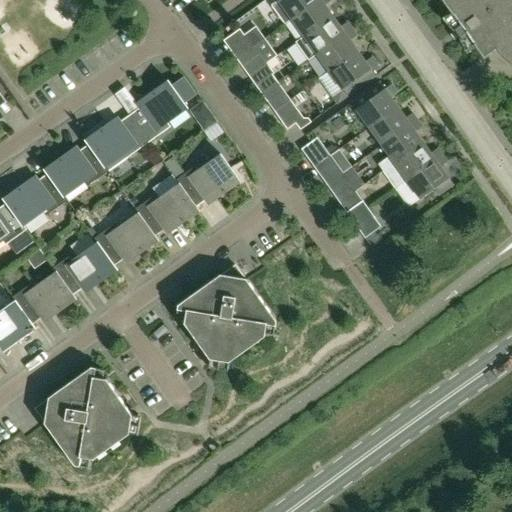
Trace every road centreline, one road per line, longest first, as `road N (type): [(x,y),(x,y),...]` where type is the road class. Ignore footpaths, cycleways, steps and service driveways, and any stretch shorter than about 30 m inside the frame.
road 1 (residential): [(0,400),(289,193)]
road 2 (primary): [(291,511),(511,352)]
road 3 (residential): [(511,180),(383,0)]
road 4 (residential): [(0,155),(173,31)]
road 5 (residential): [(289,193),(173,31)]
